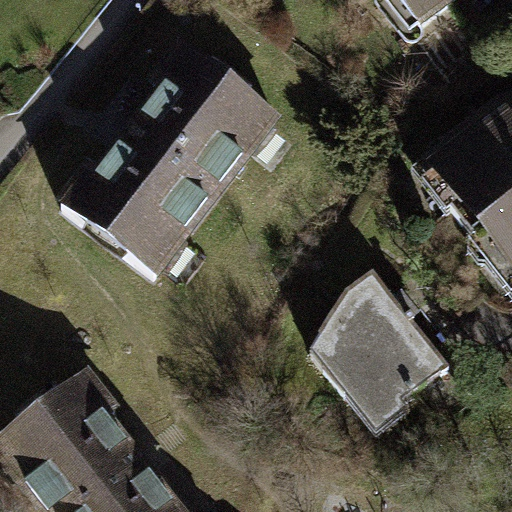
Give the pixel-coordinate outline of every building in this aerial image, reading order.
[(394,0),(417,28),(452,0),(394,0)] [(90,173),(61,210),(152,278),(272,120),(182,52),(154,89),(163,95),(99,180),(90,173)] [(457,157),(431,177),(456,209),(449,214),(471,243),(480,236),(511,276),(511,112),(487,132),(479,121),(448,146),(457,157)] [(346,296),(311,356),(343,401),(351,394),(365,412),(373,406),(383,420),(446,371),(372,275),(346,296)] [(0,446),(0,455),(45,511),(171,511),(102,425),(112,417),(83,381),(0,446)]
